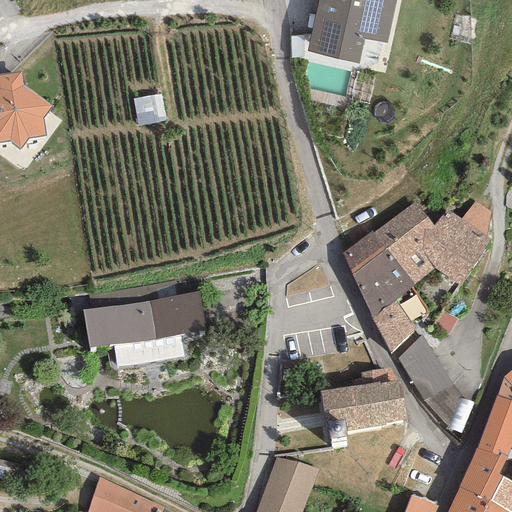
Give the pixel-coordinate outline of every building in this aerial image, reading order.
[(317,0),(317,1),(392,18),(396,0),(317,0)] [(386,44),(392,18),(317,1),(305,52),(358,64),(364,39),(386,44)] [(20,73),(0,74),(0,143),(10,142),(19,149),(27,139),(45,136),(42,118),(51,106),(22,85),(20,73)] [(160,93),(132,98),(137,126),(165,121),(160,93)] [(490,213),(474,202),(461,219),(485,235),(490,213)] [(413,204),(373,233),(413,284),(434,268),(460,285),(490,241),(485,235),(461,219),(445,209),(432,225),(413,204)] [(372,231),(342,253),(371,319),(389,352),(416,331),(411,327),(426,312),(410,287),(413,284),(373,233),(372,231)] [(173,282),(88,295),(90,309),(82,310),(88,348),(112,345),(116,368),(182,358),(178,334),(204,330),(198,292),(175,296),(173,282)] [(421,337),(397,362),(423,404),(446,431),(460,397),(421,337)] [(511,368),(502,377),(496,396),(511,402),(511,368)] [(378,386),(319,395),(323,418),(325,434),(327,434),(329,447),(346,445),(345,435),(384,430),(384,426),(405,423),(400,386),(379,389),(378,386)] [(511,402),(496,396),(475,449),(497,456),(499,453),(507,457),(505,461),(511,461),(511,402)] [(497,456),(475,449),(458,488),(490,501),(502,476),(498,474),(505,461),(507,457),(499,453),(497,456)] [(300,511),(318,469),(275,457),(255,511),(300,511)] [(511,511),(511,482),(502,476),(490,501),(508,511),(511,511)] [(161,511),(163,508),(98,477),(86,511),(161,511)] [(508,511),(490,501),(458,488),(446,511),(508,511)] [(435,511),(437,510),(410,499),(404,511),(435,511)]
